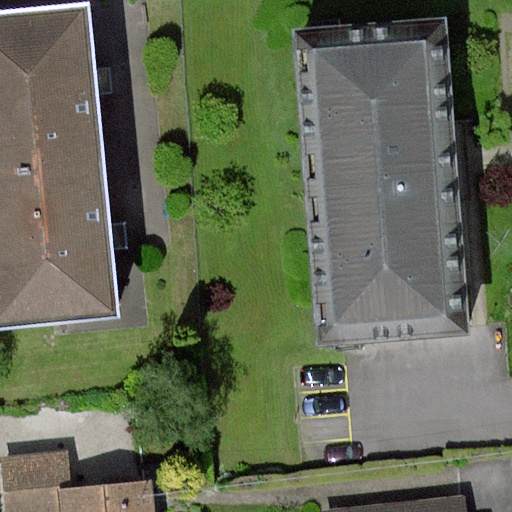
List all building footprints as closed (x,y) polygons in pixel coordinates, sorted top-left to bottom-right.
[(87,6),(0,13),(0,325),(115,315),(108,237),(94,81),(87,6)] [(301,29),(325,342),(467,331),(454,162),(443,18),(301,29)] [(511,320),(503,322),(509,380),(511,379),(511,320)] [(158,511),(155,480),(76,487),(71,451),(3,457),(7,511),(158,511)] [(325,510),(325,511),(469,511),(467,495),(325,510)]
